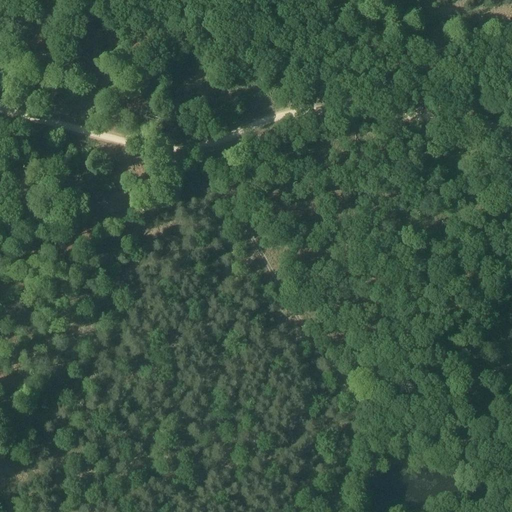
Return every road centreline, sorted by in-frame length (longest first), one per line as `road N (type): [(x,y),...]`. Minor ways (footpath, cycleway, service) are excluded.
road 1 (track): [(84,0),(253,227),(314,340),(355,385),(477,469),(493,511)]
road 2 (track): [(511,130),(314,110),(190,151),(146,148),(0,108)]
